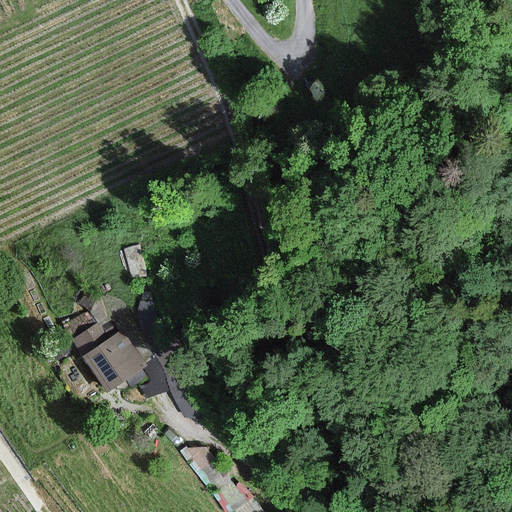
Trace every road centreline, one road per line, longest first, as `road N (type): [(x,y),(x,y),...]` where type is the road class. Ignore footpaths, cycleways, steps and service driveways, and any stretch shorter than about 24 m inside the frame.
road 1 (track): [(182,0),(226,103),(268,262),(387,511)]
road 2 (track): [(340,511),(163,404)]
